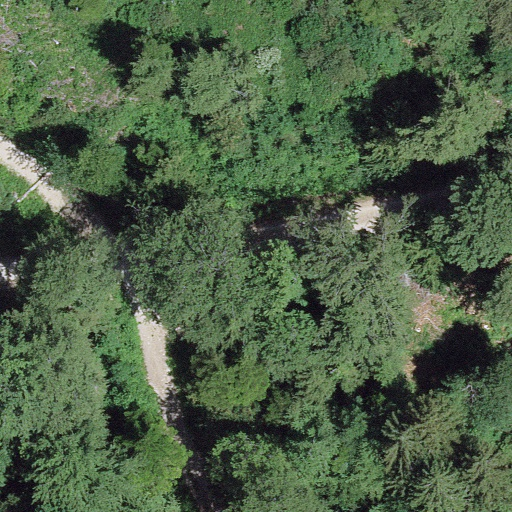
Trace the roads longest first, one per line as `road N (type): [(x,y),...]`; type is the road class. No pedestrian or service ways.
road 1 (track): [(0,264),(264,235),(511,180)]
road 2 (track): [(0,143),(127,253)]
